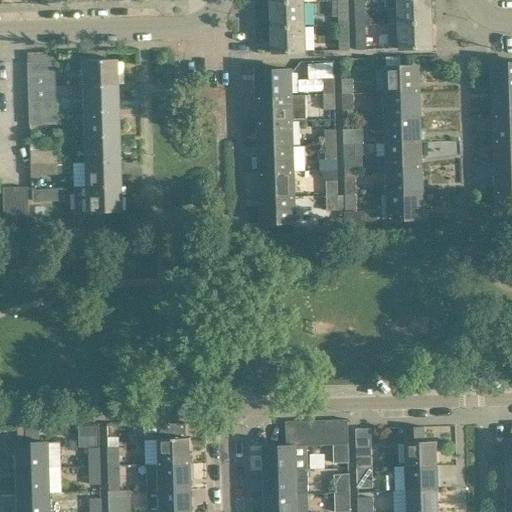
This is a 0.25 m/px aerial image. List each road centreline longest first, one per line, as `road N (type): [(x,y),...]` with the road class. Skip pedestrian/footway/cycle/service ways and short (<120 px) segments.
road 1 (residential): [(229,414),(247,407),(511,399)]
road 2 (residential): [(224,0),(209,17),(178,27),(10,33)]
road 3 (residential): [(10,33),(13,182)]
